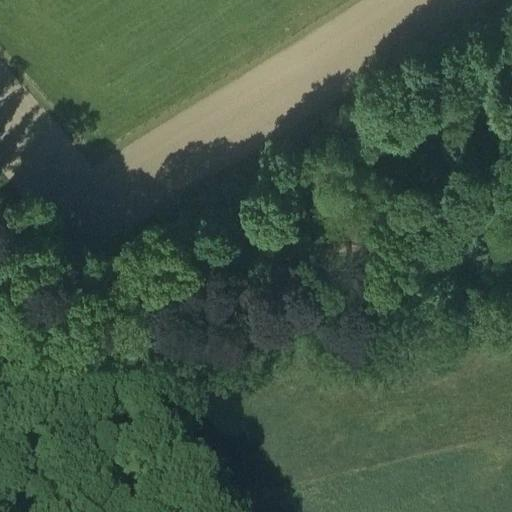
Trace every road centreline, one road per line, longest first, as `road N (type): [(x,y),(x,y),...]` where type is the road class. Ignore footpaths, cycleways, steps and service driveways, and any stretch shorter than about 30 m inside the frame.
road 1 (track): [(83,338),(238,297),(263,269),(301,252),(511,242)]
road 2 (track): [(0,221),(65,296),(83,338),(62,440),(62,511)]
